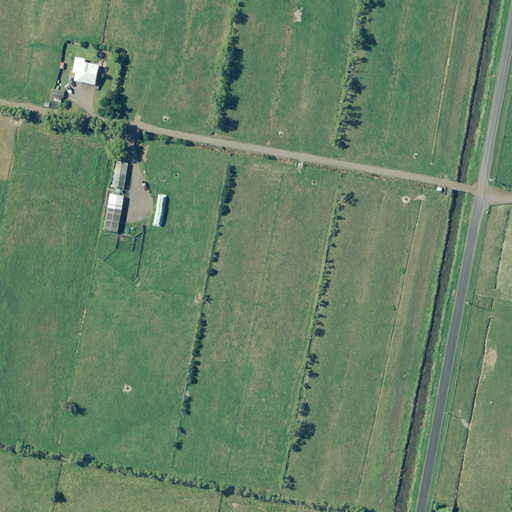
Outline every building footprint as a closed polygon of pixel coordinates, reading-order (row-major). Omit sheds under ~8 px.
[(86,59),(77,57),(75,66),(78,67),(75,81),(95,85),(100,66),(86,63),(86,59)] [(68,81),(58,79),(57,87),(67,89),(68,81)] [(66,92),(53,90),(52,102),(64,104),(66,92)] [(128,164),(118,162),(113,186),(124,188),(128,164)] [(124,196),(111,194),(106,232),(119,234),(124,196)]
